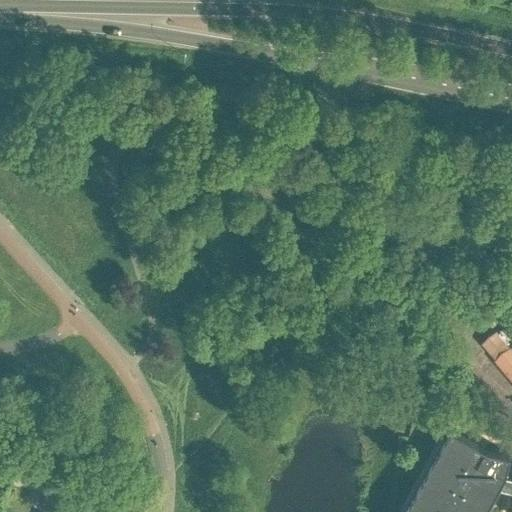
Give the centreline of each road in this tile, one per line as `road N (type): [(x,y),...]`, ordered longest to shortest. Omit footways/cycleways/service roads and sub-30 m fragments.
road 1 (primary): [(0,17),(166,35),(511,104)]
road 2 (primary): [(511,49),(261,9),(0,8)]
road 3 (residential): [(125,504),(0,470)]
